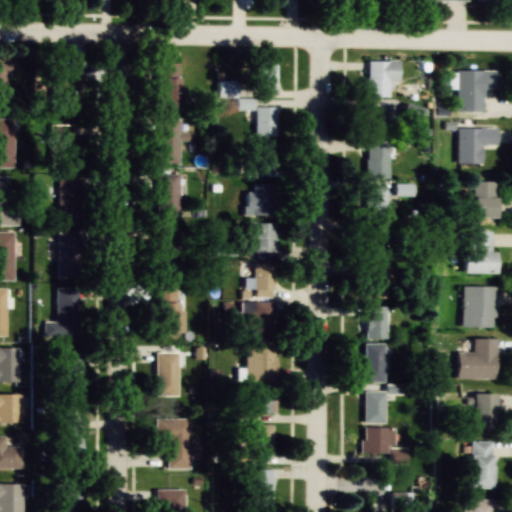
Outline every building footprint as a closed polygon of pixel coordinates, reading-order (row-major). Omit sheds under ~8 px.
[(16,78),(16,59),(0,59),(0,103),(13,104),(13,90),(5,90),(6,78),(16,78)] [(274,90),(274,60),(252,60),(252,90),(274,90)] [(395,61),(364,61),(364,98),(386,98),(386,83),(395,83),(395,61)] [(155,109),(177,109),(177,63),(155,63),(155,109)] [(77,65),(49,65),(49,113),(77,113),(77,65)] [(456,71),(456,112),(482,112),(482,89),(496,89),(495,71),(456,71)] [(420,110),(402,105),(398,121),(416,126),(420,110)] [(252,137),(274,137),(274,107),(252,107),(252,137)] [(364,138),(382,138),(382,109),(364,109),(364,138)] [(11,118),(0,118),(0,168),(11,168),(11,118)] [(155,119),(155,164),(177,164),(177,140),(185,140),(185,132),(177,132),(177,119),(155,119)] [(72,125),(47,125),(47,168),(72,168),(72,125)] [(456,129),(456,164),(480,164),(480,146),(495,146),(495,129),(456,129)] [(251,170),(273,170),(273,143),(251,143),(251,170)] [(386,144),(364,144),(364,179),(386,179),(386,144)] [(155,173),(155,219),(177,219),(177,173),(155,173)] [(17,209),(7,209),(7,176),(0,175),(0,225),(17,226),(17,209)] [(79,180),(56,180),(56,223),(79,223),(79,180)] [(472,218),(493,218),(493,182),(472,182),(472,218)] [(272,184),(251,184),(251,192),(243,192),(243,217),(272,217),(272,184)] [(383,188),(364,188),(364,219),(383,219),(383,188)] [(243,252),(272,252),(272,223),(243,223),(243,252)] [(383,260),(383,228),(362,228),(362,260),(383,260)] [(0,280),(11,281),(11,232),(0,231),(0,280)] [(493,231),(463,232),(464,274),(493,274),(493,231)] [(175,232),(154,232),(154,271),(175,271),(175,232)] [(78,278),(78,233),(56,233),(56,278),(78,278)] [(233,257),(233,240),(214,240),(214,257),(233,257)] [(271,298),(271,264),(252,264),(252,298),(271,298)] [(364,298),(384,298),(384,266),(364,266),(364,298)] [(461,328),(493,328),(493,286),(461,286),(461,328)] [(78,288),(54,288),(54,321),(41,321),(41,337),(78,337),(78,288)] [(155,334),(178,334),(178,289),(155,289),(155,334)] [(242,327),(252,326),(252,340),(272,340),(272,303),(242,303),(242,327)] [(383,339),(383,307),(364,307),(364,339),(383,339)] [(457,353),(457,379),(493,379),(493,339),(471,339),(471,353),(457,353)] [(362,382),(381,382),(381,344),(362,344),(362,382)] [(243,345),(243,381),(273,381),(273,345),(243,345)] [(15,347),(0,347),(0,381),(15,381),(15,347)] [(81,395),(81,351),(57,351),(57,395),(81,395)] [(176,395),(176,352),(153,352),(153,395),(176,395)] [(271,386),(249,386),(249,412),(271,412),(271,386)] [(361,423),(382,423),(382,391),(361,391),(361,423)] [(0,422),(18,422),(18,393),(0,393),(0,422)] [(493,393),(471,393),(471,413),(460,413),(460,428),(493,428),(493,393)] [(79,453),(79,417),(58,417),(58,453),(79,453)] [(156,417),(156,441),(165,441),(165,469),(188,469),(188,457),(197,457),(197,438),(188,438),(188,418),(156,417)] [(249,455),(271,455),(271,424),(249,424),(249,455)] [(392,427),(359,427),(359,454),(387,454),(387,462),(404,463),(404,448),(392,448),(392,427)] [(2,435),(0,435),(0,467),(18,468),(18,446),(2,446),(2,435)] [(470,442),(470,488),(491,488),(491,442),(470,442)] [(271,468),(249,468),(249,508),(271,508),(271,468)] [(0,511),(19,511),(19,483),(0,482),(0,511)] [(52,484),(52,511),(77,511),(77,484),(52,484)] [(155,511),(181,511),(182,488),(156,488),(155,511)] [(492,511),(493,499),(463,499),(463,511),(492,511)]
